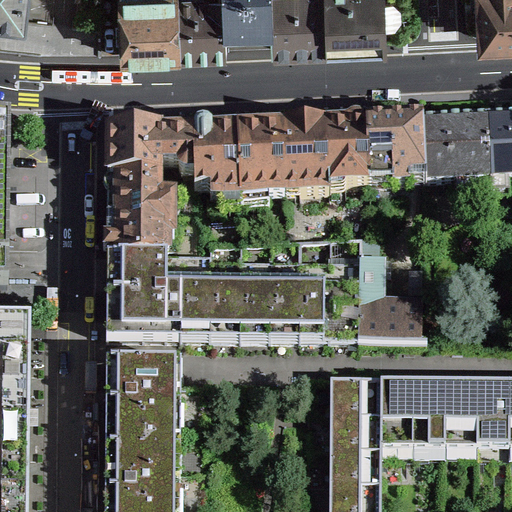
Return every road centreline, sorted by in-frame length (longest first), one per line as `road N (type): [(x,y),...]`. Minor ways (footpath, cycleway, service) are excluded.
road 1 (residential): [(78,87),(71,511)]
road 2 (secondary): [(78,87),(445,76)]
